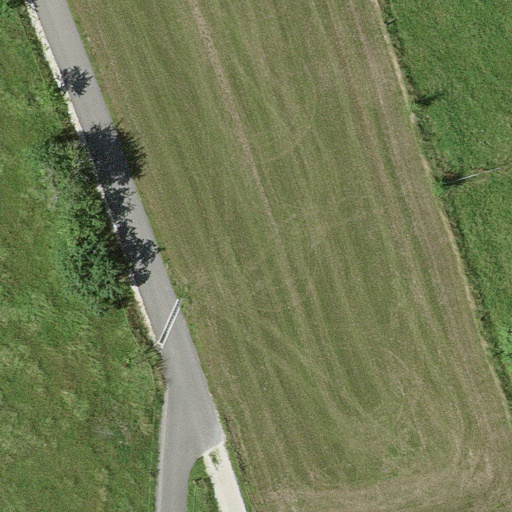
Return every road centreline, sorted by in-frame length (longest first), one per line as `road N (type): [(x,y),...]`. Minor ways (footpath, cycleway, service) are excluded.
road 1 (track): [(47,0),(186,374)]
road 2 (track): [(186,374),(237,511)]
road 3 (track): [(175,511),(186,374)]
